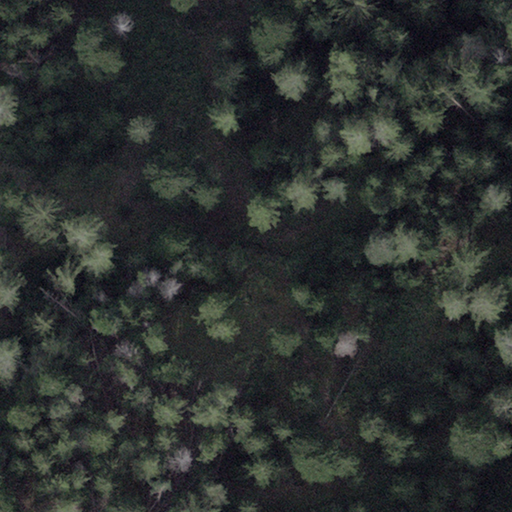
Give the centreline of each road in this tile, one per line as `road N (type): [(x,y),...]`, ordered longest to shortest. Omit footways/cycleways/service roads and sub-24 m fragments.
road 1 (track): [(511,182),(369,211),(352,193),(369,166),(511,73)]
road 2 (track): [(270,511),(431,463),(511,382)]
